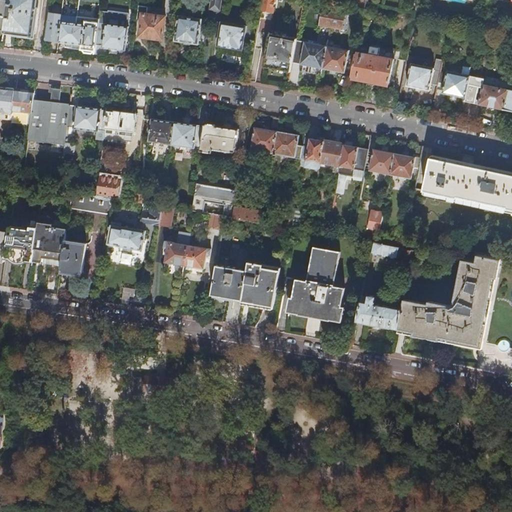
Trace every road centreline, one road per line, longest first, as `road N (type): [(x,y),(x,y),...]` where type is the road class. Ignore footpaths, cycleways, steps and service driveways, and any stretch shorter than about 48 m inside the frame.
road 1 (residential): [(511,149),(211,89),(0,63)]
road 2 (residential): [(0,304),(511,392)]
road 3 (track): [(511,510),(0,473)]
